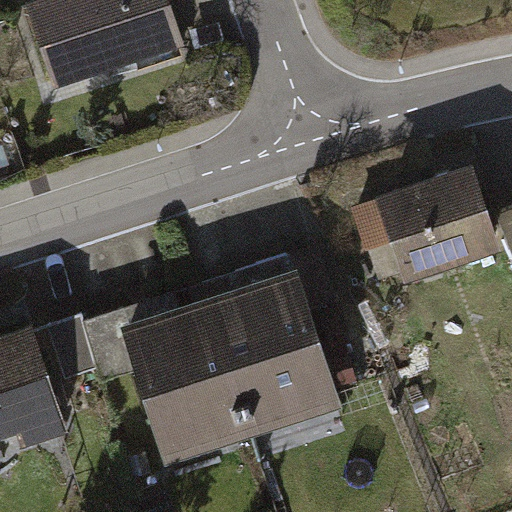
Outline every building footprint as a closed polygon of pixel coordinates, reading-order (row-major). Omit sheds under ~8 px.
[(72,0),(43,9),(66,83),(180,47),(165,0),(72,0)] [(480,171),(389,200),(415,280),(506,251),(480,171)] [(238,300),(215,308),(257,435),(347,406),(298,256),(230,278),(238,300)] [(159,324),(132,333),(125,313),(86,326),(84,319),(54,329),(71,381),(101,371),(106,385),(143,373),(173,463),(257,435),(215,308),(187,316),(180,295),(152,304),(159,324)] [(35,330),(0,341),(0,435),(26,427),(33,448),(70,435),(35,330)]
